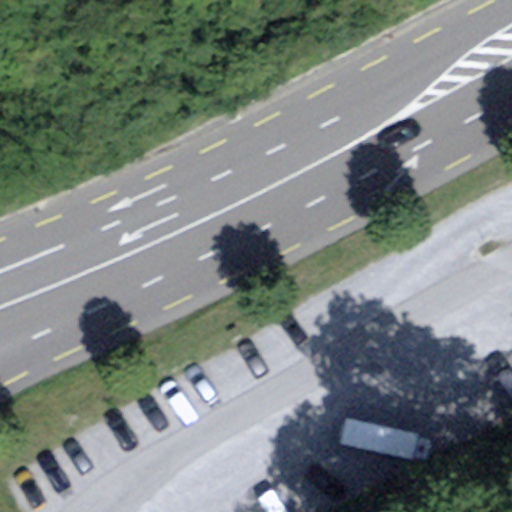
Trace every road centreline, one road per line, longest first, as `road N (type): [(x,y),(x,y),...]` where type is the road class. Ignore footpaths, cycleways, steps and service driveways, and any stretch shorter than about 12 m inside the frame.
road 1 (primary): [(5,327),(300,192),(511,73)]
road 2 (primary): [(511,12),(274,132),(0,255)]
